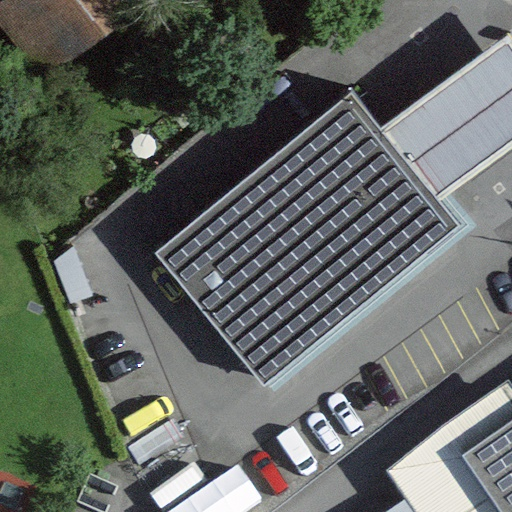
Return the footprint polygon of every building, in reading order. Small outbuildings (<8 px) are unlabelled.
[(0,0),(0,22),(41,74),(136,0),(0,0)] [(511,37),(509,33),(381,128),(440,200),(511,148),(511,37)] [(263,387),(463,229),(440,200),(381,128),(353,90),(155,253),(263,387)] [(511,511),(511,384),(510,381),(384,468),(413,511),(511,511)] [(165,510),(165,511),(240,511),(264,498),(242,463),(165,510)]
